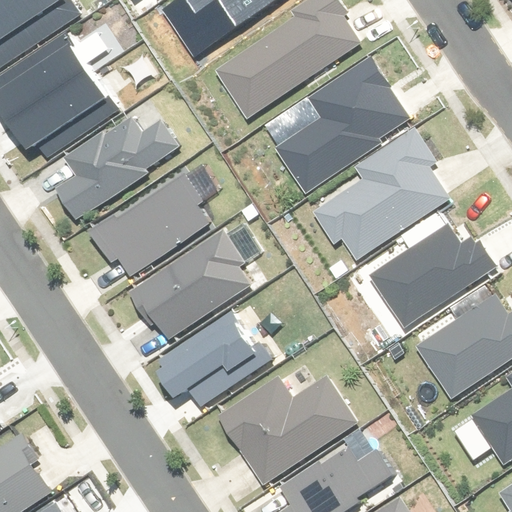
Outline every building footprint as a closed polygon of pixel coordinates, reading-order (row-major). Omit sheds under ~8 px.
[(0,0),(0,75),(0,76),(87,21),(73,0),(0,0)] [(179,0),(164,10),(196,58),(285,0),(218,0),(215,2),(214,0),(179,0)] [(366,48),(333,0),(323,0),(219,70),(255,123),(366,48)] [(116,106),(76,41),(0,88),(0,91),(38,154),(116,106)] [(415,121),(379,65),(321,102),(333,121),(286,151),(313,193),(383,148),(379,143),(415,121)] [(81,181),(63,192),(84,226),(192,158),(157,103),(67,159),(81,181)] [(438,161),(421,134),(362,173),(370,185),(322,217),(342,247),(350,241),(364,261),(456,201),(432,165),(438,161)] [(218,226),(189,179),(99,234),(128,282),(218,226)] [(467,249),(455,231),(380,280),(412,329),(502,269),(482,238),(467,249)] [(261,285),(227,236),(140,295),(174,344),(261,285)] [(511,315),(503,301),(427,351),(459,399),(511,363),(511,315)] [(362,425),(334,382),(324,389),(309,366),(226,419),(270,486),(362,425)] [(511,397),(478,421),(511,470),(511,397)] [(398,480),(372,438),(289,490),(301,509),(295,511),(357,511),(370,504),(367,500),(398,480)] [(0,511),(34,511),(60,496),(26,443),(0,459),(0,511)] [(413,511),(407,501),(390,511),(413,511)]
